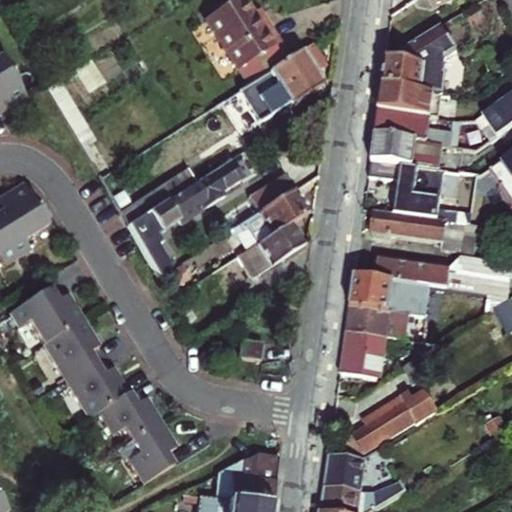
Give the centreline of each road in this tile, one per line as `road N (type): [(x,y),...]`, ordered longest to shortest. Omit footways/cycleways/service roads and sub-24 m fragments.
road 1 (residential): [(0,158),(30,162),(57,183),(178,379),(207,395),(302,410)]
road 2 (residential): [(361,0),(302,410)]
